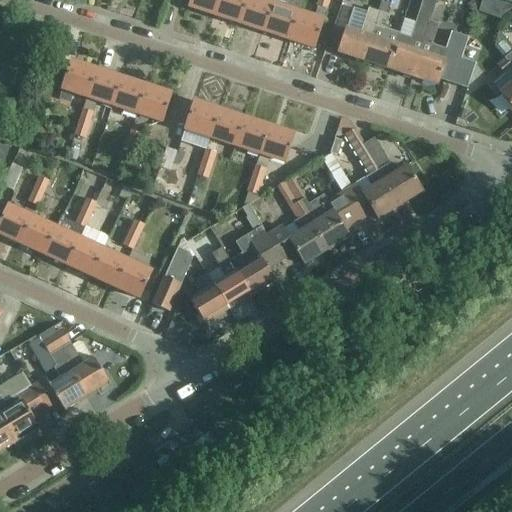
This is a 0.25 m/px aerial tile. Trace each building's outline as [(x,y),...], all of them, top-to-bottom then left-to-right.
[(214,17),(219,0),(191,0),(189,9),(214,17)] [(219,0),(214,17),(239,25),(247,0),(219,0)] [(263,34),(273,6),(255,0),(247,0),(239,25),(263,34)] [(327,11),(330,0),(319,0),(317,8),(327,11)] [(430,23),(436,6),(437,0),(426,0),(426,3),(422,2),(410,40),(399,36),(388,70),(412,78),(430,23)] [(288,42),(297,14),(273,6),(263,34),(288,42)] [(432,46),(439,25),(444,9),(436,6),(430,23),(412,78),(437,86),(440,79),(452,84),(455,74),(459,63),(465,42),(454,39),(449,54),(446,53),(446,51),(432,46)] [(338,54),(363,62),(380,14),(368,10),(360,36),(346,31),(338,54)] [(297,14),(288,42),(314,50),(323,22),(297,14)] [(388,16),(380,14),(363,62),(388,70),(399,36),(383,30),(388,16)] [(511,69),(504,60),(496,67),(503,75),(511,69)] [(87,100),(96,71),(71,63),(61,91),(58,100),(69,104),(73,95),(87,100)] [(459,63),(455,74),(465,78),(469,65),(459,63)] [(112,108),(121,79),(96,71),(87,100),(112,108)] [(136,116),(146,87),(121,79),(112,108),(136,116)] [(511,83),(500,94),(501,96),(511,108),(511,83)] [(146,87),(136,116),(162,124),(171,96),(146,87)] [(194,103),(184,132),(182,140),(191,143),(194,135),(210,140),(219,112),(194,103)] [(79,124),(88,127),(92,114),(83,111),(79,124)] [(235,148),(244,120),(219,112),(210,140),(235,148)] [(244,120),(235,148),(259,156),(269,128),(244,120)] [(400,207),(362,147),(353,132),(347,122),(341,120),(337,133),(345,136),(367,170),(370,176),(351,188),(340,170),(331,176),(342,194),(341,194),(359,223),(373,214),(377,221),(400,207)] [(84,140),(88,127),(79,124),(75,137),(84,140)] [(129,140),(138,143),(142,130),(133,127),(129,140)] [(269,128),(259,156),(247,194),(257,197),(270,160),(285,165),(294,136),(269,128)] [(134,156),(138,143),(129,140),(125,153),(134,156)] [(374,140),(362,147),(400,207),(422,194),(406,169),(396,175),(374,140)] [(341,143),(335,141),(331,155),(337,157),(341,143)] [(0,160),(4,161),(9,149),(0,145),(0,160)] [(202,164),(211,167),(215,154),(206,151),(202,164)] [(2,187),(13,192),(26,161),(17,158),(14,166),(12,165),(2,187)] [(207,180),(211,167),(202,164),(198,177),(207,180)] [(56,230),(44,257),(67,268),(80,241),(85,229),(96,204),(106,181),(98,177),(93,186),(88,200),(76,225),(74,224),(69,236),(56,230)] [(34,191),(43,194),(48,182),(40,178),(34,191)] [(284,184),(326,253),(349,239),(344,232),(359,223),(341,194),(326,203),(331,210),(333,214),(323,220),(316,209),(313,211),(292,179),(284,184)] [(304,266),(326,253),(284,184),(276,189),(297,222),(284,230),(282,227),(265,237),(281,263),(296,254),(304,266)] [(131,191),(124,188),(120,199),(126,202),(131,191)] [(37,207),(43,194),(34,191),(28,203),(37,207)] [(0,236),(20,246),(32,219),(8,208),(0,224),(0,236)] [(44,257),(56,230),(32,219),(20,246),(44,257)] [(129,235),(138,239),(144,227),(135,222),(129,235)] [(265,237),(257,223),(248,228),(252,234),(236,244),(243,256),(231,264),(237,274),(252,298),(275,284),(267,271),(281,263),(265,237)] [(133,251),(138,239),(129,235),(123,247),(133,251)] [(91,278),(103,252),(80,241),(67,268),(91,278)] [(252,298),(237,274),(231,264),(222,249),(211,256),(226,280),(214,288),(229,312),(231,315),(243,307),(241,304),(252,298)] [(188,255),(177,250),(152,306),(169,314),(192,261),(188,255)] [(115,289),(127,263),(103,252),(91,278),(115,289)] [(127,263),(115,289),(139,301),(151,274),(127,263)] [(228,312),(229,312),(214,288),(206,276),(193,284),(200,296),(190,302),(205,327),(206,326),(208,329),(221,321),(219,318),(228,312)] [(206,333),(212,342),(237,327),(231,317),(206,333)] [(62,331),(50,339),(87,400),(98,394),(100,397),(112,390),(93,359),(79,368),(67,349),(71,346),(62,331)] [(65,414),(87,400),(50,339),(41,344),(49,358),(50,358),(56,368),(53,370),(59,380),(48,387),(44,380),(31,388),(46,414),(60,405),(65,414)] [(46,414),(31,388),(4,404),(0,397),(0,418),(16,444),(38,431),(33,422),(46,414)] [(0,453),(16,444),(0,418),(0,453)]
